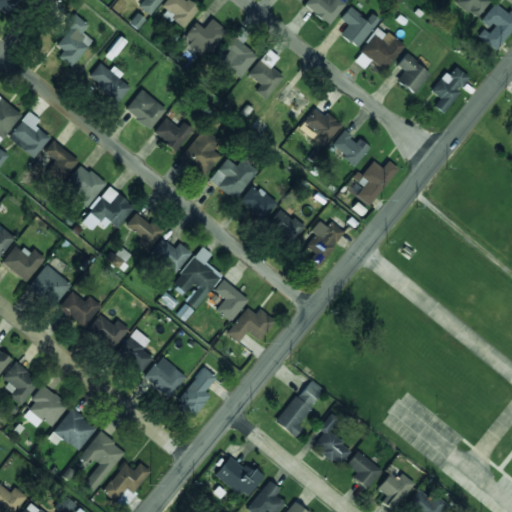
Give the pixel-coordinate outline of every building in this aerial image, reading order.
[(18,0),(0,0),(0,10),(7,15),(18,0)] [(160,0),(137,0),(138,1),(135,5),(149,15),(160,0)] [(184,25),(197,8),(185,0),(165,0),(160,7),(184,25)] [(308,0),(304,6),(327,25),(344,4),(339,0),(308,0)] [(476,18),(487,0),(450,0),(450,1),(476,18)] [(511,26),(511,14),(492,2),(480,21),(491,28),(488,33),(481,29),(475,38),(497,51),(511,26)] [(346,24),(338,35),(356,48),(378,19),(370,13),(365,19),(348,7),(339,19),(346,24)] [(87,24),(72,14),(64,25),(67,28),(56,45),(62,50),(57,57),(72,67),(90,39),(81,33),(87,24)] [(202,56),(225,32),(210,18),(201,28),(195,22),(181,36),(202,56)] [(370,59),(384,70),(402,45),(377,27),(352,60),(363,68),(370,59)] [(217,60),(237,78),(256,57),(231,35),(221,46),(226,50),(217,60)] [(253,91),(264,99),(282,76),(270,67),(277,57),(266,48),(246,74),(259,84),(253,91)] [(395,64),(403,71),(395,80),(411,94),(429,74),(405,53),(395,64)] [(86,79),(117,102),(128,86),(117,78),(121,73),(111,66),(108,70),(98,62),(86,79)] [(432,106),(441,113),(468,77),(454,66),(448,75),(444,72),(429,91),(438,98),(432,106)] [(165,109),(140,89),(123,109),(148,130),(165,109)] [(0,138),(20,114),(0,98),(0,138)] [(340,125),(317,105),(297,127),(320,147),(340,125)] [(38,119),(27,111),(6,138),(33,158),(48,137),(33,126),(38,119)] [(182,122),(176,128),(165,118),(152,132),(173,151),(192,131),(182,122)] [(178,158),(201,177),(219,155),(212,149),(219,141),(202,127),(178,158)] [(329,144),(351,165),(366,148),(344,128),(329,144)] [(58,182),(76,161),(52,140),(42,151),(52,160),(44,171),(58,182)] [(234,165),(225,158),(208,180),(233,199),(255,169),(240,157),(234,165)] [(368,163),(354,180),(361,186),(354,195),(366,205),(396,169),(386,160),(377,170),(368,163)] [(103,183),(79,164),(60,187),(84,207),(103,183)] [(237,202),(260,221),(274,203),(251,185),(237,202)] [(112,230),(132,208),(108,187),(88,209),(112,230)] [(302,228),(280,208),(265,225),(287,245),(302,228)] [(140,238),(136,242),(145,250),(160,232),(135,211),(124,224),(140,238)] [(317,268),(342,232),(328,222),(325,227),(318,222),(302,245),(313,252),(307,261),(317,268)] [(0,252),(13,238),(0,226),(0,252)] [(177,243),(173,248),(160,238),(149,253),(174,272),(189,252),(177,243)] [(0,260),(22,281),(44,259),(32,248),(24,255),(14,245),(0,260)] [(218,275),(202,263),(209,254),(198,246),(170,287),(184,296),(181,300),(194,309),(218,275)] [(51,306),(69,285),(45,265),(27,286),(51,306)] [(246,299),(222,279),(212,290),(222,299),(214,310),(228,322),(246,299)] [(83,301),(71,290),(57,307),(81,327),(99,305),(87,296),(83,301)] [(183,321),(192,310),(183,303),(174,314),(183,321)] [(257,309),(252,314),(245,308),(224,333),(236,342),(244,332),(256,341),(272,322),(257,309)] [(115,319),(111,324),(99,314),(86,330),(109,349),(126,329),(115,319)] [(139,372),(151,357),(141,348),(147,341),(134,329),(114,352),(139,372)] [(0,368),(10,357),(0,348),(0,368)] [(163,397),(183,379),(162,356),(143,373),(163,397)] [(0,378),(8,384),(3,389),(20,403),(38,381),(13,362),(0,378)] [(204,390),(215,377),(203,367),(173,402),(190,417),(209,395),(204,390)] [(273,422),(292,437),(300,427),(296,423),(321,390),(307,379),(273,422)] [(49,426),(66,405),(42,385),(24,406),(49,426)] [(94,428),(70,408),(52,431),(76,450),(94,428)] [(335,466),(349,452),(327,429),(335,421),(329,414),(316,428),(322,434),(312,443),(335,466)] [(90,492),(123,452),(99,431),(75,459),(90,471),(79,484),(90,492)] [(354,473),(350,477),(363,489),(379,471),(356,450),(344,464),(354,473)] [(212,474),(244,499),(260,478),(229,453),(212,474)] [(123,463),(100,490),(120,507),(150,472),(138,462),(131,470),(123,463)] [(399,473),(394,478),(388,472),(375,488),(384,495),(379,501),(390,510),(412,484),(399,473)] [(279,489),(266,480),(245,510),(247,511),(276,511),(282,503),(273,496),(279,489)] [(0,511),(1,511),(11,511),(24,496),(11,487),(8,491),(0,485),(0,511)] [(404,503),(414,511),(438,511),(445,504),(431,494),(428,498),(416,489),(404,503)] [(68,511),(75,505),(63,494),(51,507),(56,511),(68,511)] [(42,511),(31,501),(20,511),(42,511)] [(305,511),(292,501),(283,511),(305,511)]
